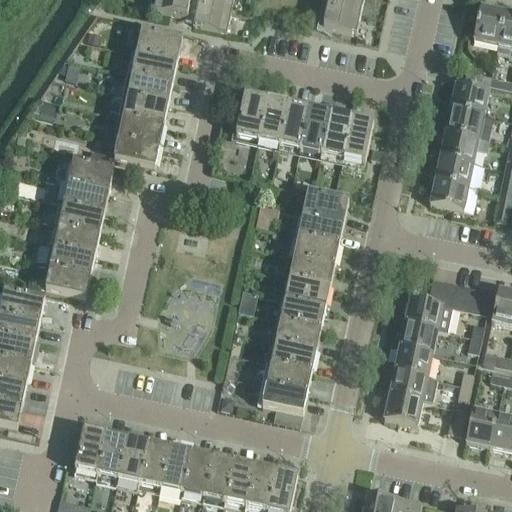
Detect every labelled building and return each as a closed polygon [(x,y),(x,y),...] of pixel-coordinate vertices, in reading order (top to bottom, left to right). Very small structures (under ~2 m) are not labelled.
[(157,0),(154,17),(168,20),(186,24),(191,0),(157,0)] [(200,0),(198,12),(231,19),(235,0),(200,0)] [(331,0),(325,34),(357,41),(365,0),(331,0)] [(198,12),(194,31),(227,38),(231,19),(198,12)] [(473,48),(498,53),(505,20),(481,14),(473,48)] [(511,21),(505,20),(498,53),(511,56),(509,64),(511,64),(511,21)] [(89,38),(87,49),(99,51),(101,40),(89,38)] [(142,39),(137,61),(178,70),(182,47),(142,39)] [(137,61),(133,82),(173,91),(178,70),(137,61)] [(64,70),(58,78),(66,80),(65,86),(77,88),(80,73),(68,70),(68,72),(64,70)] [(467,78),(465,87),(490,92),(491,83),(467,78)] [(133,82),(128,103),(169,112),(173,91),(133,82)] [(491,83),(490,92),(508,96),(509,87),(491,83)] [(457,91),(452,116),(485,123),(490,99),(457,91)] [(128,103),(123,124),(164,133),(169,112),(128,103)] [(237,143),(260,148),(268,107),(246,103),(237,143)] [(268,107),(260,148),(280,153),(289,112),(268,107)] [(40,124),(53,127),(56,113),(44,110),(40,124)] [(289,112),(280,153),(301,157),(310,116),(289,112)] [(310,116),(301,157),(322,161),(331,121),(310,116)] [(452,116),(447,139),(480,147),(485,123),(452,116)] [(331,121),(322,161),(343,166),(351,129),(352,125),(331,121)] [(123,124),(119,145),(160,154),(164,133),(123,124)] [(351,129),(343,166),(365,170),(374,130),(352,125),(351,129)] [(447,139),(441,164),(475,171),(478,158),(486,160),(489,148),(480,147),(447,139)] [(155,176),(155,175),(160,154),(119,145),(114,168),(155,176)] [(373,155),(370,165),(381,168),(383,157),(373,155)] [(90,167),(105,171),(107,162),(92,159),(90,167)] [(441,164),(436,188),(470,195),(475,171),(441,164)] [(74,169),(69,191),(109,200),(114,178),(74,169)] [(470,195),(436,188),(431,213),(464,220),(470,195)] [(69,191),(64,212),(105,221),(109,200),(69,191)] [(308,200),(303,222),(344,231),(349,209),(308,200)] [(500,201),(495,227),(507,229),(511,204),(511,203),(504,201),(500,201)] [(64,212),(60,233),(100,242),(105,221),(64,212)] [(261,213),(257,233),(268,235),(270,226),(277,228),(280,217),(261,213)] [(303,222),(299,243),(340,252),(344,231),(303,222)] [(60,233),(55,255),(96,263),(100,242),(60,233)] [(299,243),(294,264),(335,273),(340,252),(299,243)] [(55,255),(50,276),(91,285),(96,263),(55,255)] [(294,264),(290,286),(331,294),(335,273),(294,264)] [(86,307),(91,285),(50,276),(45,298),(86,307)] [(290,286),(285,307),(326,316),(331,294),(290,286)] [(433,287),(428,310),(440,313),(444,289),(433,287)] [(410,307),(405,331),(438,338),(448,340),(453,315),(463,317),(468,294),(444,289),(440,313),(428,310),(428,311),(410,307)] [(468,294),(463,317),(474,320),(479,297),(468,294)] [(511,299),(499,296),(492,330),(511,334),(511,299)] [(479,297),(474,320),(487,323),(491,299),(479,297)] [(0,321),(40,330),(45,308),(6,299),(5,300),(0,298),(0,321)] [(243,298),(239,319),(254,322),(258,301),(243,298)] [(285,307),(281,329),(321,338),(326,316),(285,307)] [(0,321),(0,343),(36,351),(40,330),(0,321)] [(281,329),(276,350),(317,359),(321,338),(281,329)] [(405,331),(400,355),(433,362),(438,338),(405,331)] [(474,331),(471,345),(482,347),(485,334),(474,331)] [(234,341),(232,352),(241,354),(243,343),(234,341)] [(0,366),(31,373),(36,351),(0,343),(0,366)] [(468,359),(479,361),(482,347),(471,345),(468,359)] [(276,350),(272,371),(312,380),(317,359),(276,350)] [(400,355),(395,379),(428,386),(433,362),(400,355)] [(483,370),(507,376),(510,365),(510,364),(505,363),(496,361),(496,362),(485,360),(483,370)] [(0,366),(0,387),(27,393),(31,373),(0,366)] [(272,371),(267,393),(308,401),(312,380),(272,371)] [(490,389),(504,392),(506,381),(492,378),(490,389)] [(395,379),(390,403),(423,409),(423,408),(432,410),(437,388),(428,386),(395,379)] [(463,379),(461,392),(472,395),(474,381),(463,379)] [(0,387),(0,409),(22,415),(27,393),(0,387)] [(458,407),(469,409),(472,395),(461,392),(458,407)] [(303,423),(308,401),(267,393),(263,415),(303,423)] [(223,403),(220,417),(233,419),(235,406),(223,403)] [(418,434),(423,409),(390,403),(384,427),(418,434)] [(0,433),(18,437),(22,415),(0,409),(0,433)] [(447,441),(461,444),(467,418),(453,415),(447,441)] [(473,417),(466,450),(490,456),(491,451),(498,422),(473,417)] [(491,451),(490,456),(511,460),(511,425),(498,422),(491,451)] [(75,479),(97,484),(106,442),(84,438),(75,479)] [(106,442),(97,484),(118,488),(127,447),(106,442)] [(127,447),(118,488),(139,493),(148,451),(127,447)] [(148,451),(139,493),(160,497),(169,456),(148,451)] [(169,456),(160,497),(182,502),(191,461),(169,456)] [(191,461),(182,502),(204,506),(212,465),(191,461)] [(212,465),(204,506),(225,511),(234,470),(212,465)] [(234,470),(225,511),(229,511),(246,511),(255,474),(234,470)] [(255,474),(246,511),(268,511),(276,479),(255,474)] [(276,479),(268,511),(291,511),(298,484),(276,479)] [(412,511),(368,503),(365,511),(412,511)]
